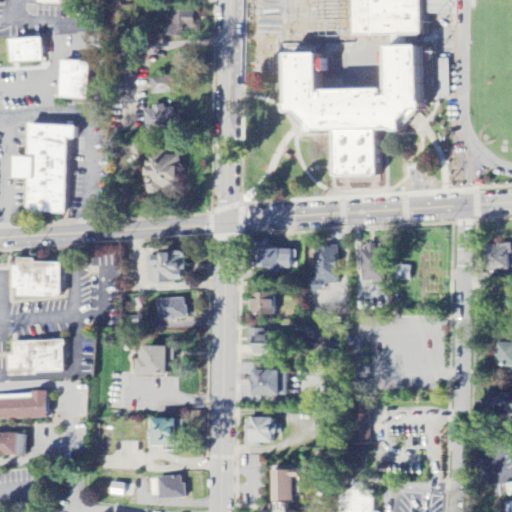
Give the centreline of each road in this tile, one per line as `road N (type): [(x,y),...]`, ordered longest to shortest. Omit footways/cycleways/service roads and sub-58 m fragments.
road 1 (residential): [(222,511),(232,0)]
road 2 (residential): [(452,511),(465,208)]
road 3 (tertiary): [(247,224),(511,205)]
road 4 (tertiary): [(0,241),(233,225)]
